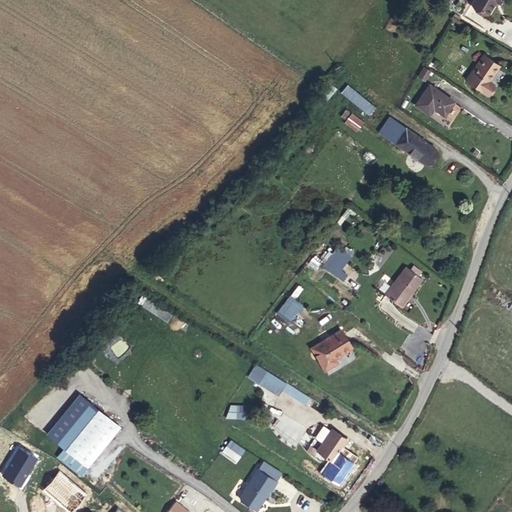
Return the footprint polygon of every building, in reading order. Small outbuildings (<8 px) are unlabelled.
[(508,4),(498,0),(484,0),(474,16),(490,26),(499,12),(502,14),(508,4)] [(504,79),(490,68),(473,96),(493,109),(501,97),(494,93),(504,79)] [(367,114),(374,107),(346,82),(339,89),(367,114)] [(459,115),(430,95),(415,117),(429,126),(434,120),(450,130),(459,115)] [(342,122),(355,131),(363,121),(350,111),(342,122)] [(435,158),(400,133),(394,141),(400,145),(396,152),(425,172),(435,158)] [(330,260),(322,271),(333,279),(341,268),(347,260),(341,255),(335,263),(330,260)] [(354,265),(347,260),(341,268),(333,279),(347,289),(351,284),(344,279),(354,265)] [(404,317),(425,290),(409,277),(388,304),(404,317)] [(141,293),(135,304),(167,321),(173,309),(141,293)] [(275,311),(288,321),(302,304),(289,293),(275,311)] [(511,306),(495,296),(488,306),(511,321),(511,306)] [(327,346),(337,328),(320,319),(303,348),(325,360),(332,348),(327,346)] [(242,376),(248,366),(242,362),(236,373),(242,376)] [(281,387),(262,374),(254,387),(273,400),(277,394),(281,387)] [(281,387),(277,394),(298,407),(302,401),(281,387)] [(95,411),(99,406),(93,402),(90,407),(95,411)] [(120,421),(99,406),(95,411),(90,407),(83,403),(56,440),(64,446),(58,454),(83,472),(120,421)] [(246,418),(246,404),(227,404),(227,418),(246,418)] [(346,443),(331,434),(316,455),(317,456),(313,463),(321,468),(325,461),(332,465),(346,443)] [(229,438),(221,451),(236,461),(244,448),(229,438)] [(265,479),(262,484),(259,482),(244,511),(268,511),(275,500),(276,500),(280,492),(275,490),(277,485),(265,479)] [(189,511),(190,511),(176,498),(163,511),(189,511)]
